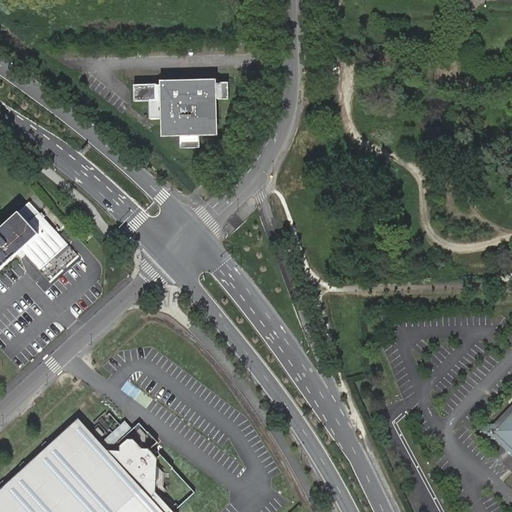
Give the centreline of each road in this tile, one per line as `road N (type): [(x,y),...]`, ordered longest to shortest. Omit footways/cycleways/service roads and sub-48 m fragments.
road 1 (secondary): [(167,259),(304,431),(351,511)]
road 2 (unclassified): [(345,433),(259,189),(249,180)]
road 3 (secondary): [(195,229),(79,122),(0,63)]
road 4 (secondary): [(345,433),(284,338),(195,229)]
road 5 (unclassified): [(0,413),(167,259)]
road 6 (secondary): [(0,115),(68,165),(167,259)]
road 7 (residential): [(289,0),(284,123),(249,180)]
